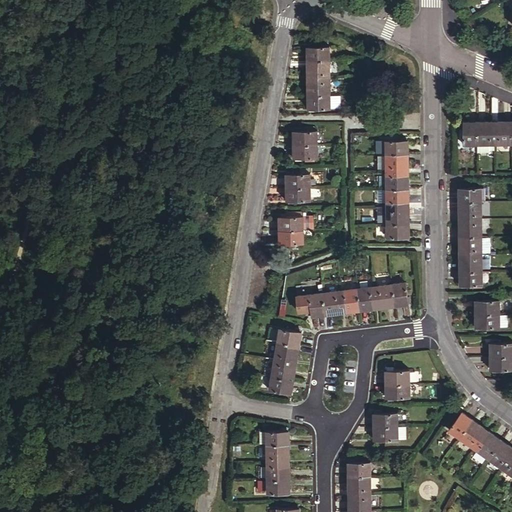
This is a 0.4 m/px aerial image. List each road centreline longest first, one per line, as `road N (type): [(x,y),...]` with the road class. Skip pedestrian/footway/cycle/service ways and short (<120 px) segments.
road 1 (residential): [(220,400),(279,46),(300,5)]
road 2 (residential): [(431,43),(439,325)]
road 3 (track): [(0,310),(33,194),(19,139),(0,130)]
road 4 (residential): [(431,43),(324,3),(300,5)]
